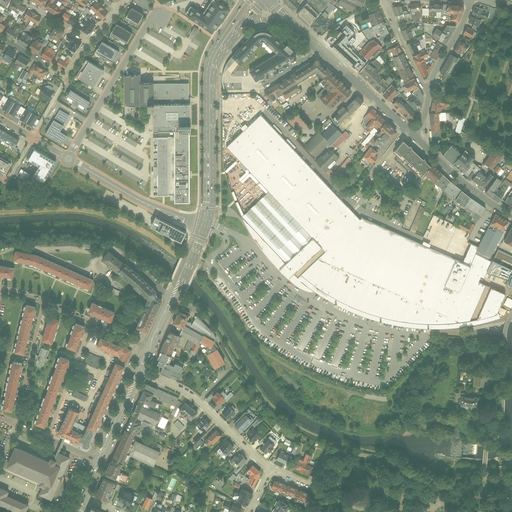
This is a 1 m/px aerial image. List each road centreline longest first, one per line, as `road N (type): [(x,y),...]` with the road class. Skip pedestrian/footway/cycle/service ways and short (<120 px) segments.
road 1 (residential): [(173,296),(109,242),(92,251),(16,246),(0,253)]
road 2 (tertiary): [(227,35),(209,79),(204,224)]
road 3 (residential): [(270,467),(189,393),(139,368)]
road 4 (residential): [(70,154),(158,17)]
road 5 (residential): [(73,160),(142,201),(204,224)]
road 6 (residential): [(42,299),(15,424)]
road 7 (tertiary): [(321,49),(414,136)]
road 8 (tertiary): [(414,136),(511,216)]
road 9 (residential): [(92,321),(46,438)]
